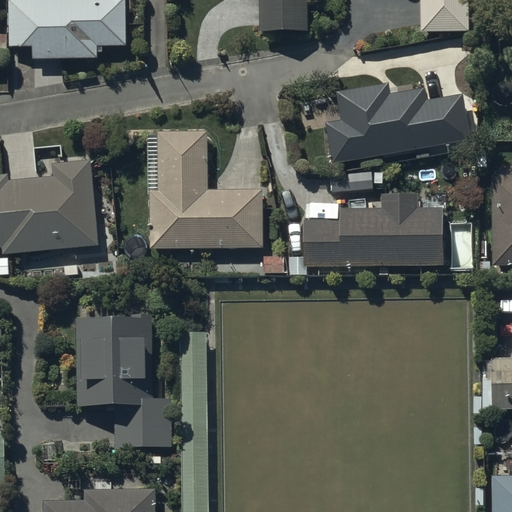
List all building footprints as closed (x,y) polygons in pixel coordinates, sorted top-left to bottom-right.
[(100,0),(101,1),(10,1),(10,49),(34,49),(34,62),(98,61),(98,48),(127,48),(127,0),(117,0),(100,0)] [(308,34),(307,0),(261,0),(262,34),(308,34)] [(468,34),(467,0),(419,0),(420,34),(468,34)] [(0,60),(8,61),(8,37),(0,36),(0,60)] [(327,125),(334,167),(470,142),(462,97),(426,103),(423,91),(390,98),(387,86),(335,96),(340,123),(327,125)] [(209,134),(149,135),(148,196),(152,196),(152,251),(264,250),(263,192),(209,192),(209,134)] [(100,248),(90,163),(54,167),(55,179),(9,183),(9,176),(0,177),(0,250),(4,250),(5,256),(100,248)] [(511,163),(511,164),(511,167),(511,178),(492,179),(492,268),(511,267),(511,163)] [(442,268),(441,211),(417,211),(417,198),(383,197),(383,212),(341,212),(341,223),(305,222),(306,270),(442,268)] [(154,402),(153,318),(142,318),(142,307),(78,307),(78,410),(115,410),(116,450),(173,449),(172,402),(154,402)] [(183,334),(186,511),(210,511),(207,334),(183,334)] [(511,411),(511,360),(482,360),(482,412),(511,411)] [(511,511),(511,478),(490,479),(490,511),(511,511)] [(155,511),(155,492),(85,491),(85,503),(45,504),(44,511),(155,511)]
